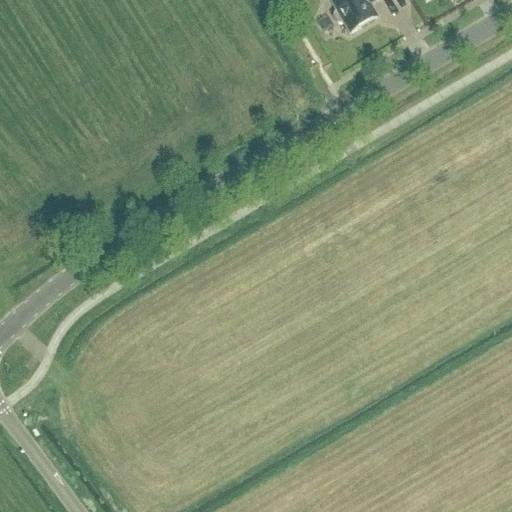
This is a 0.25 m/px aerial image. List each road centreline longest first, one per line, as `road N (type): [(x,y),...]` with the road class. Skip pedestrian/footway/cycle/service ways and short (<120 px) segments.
road 1 (tertiary): [(0,336),(81,269),(511,15)]
road 2 (unclassified): [(75,511),(0,407)]
